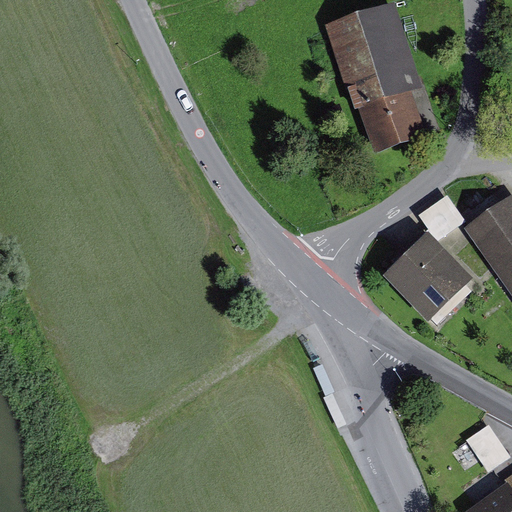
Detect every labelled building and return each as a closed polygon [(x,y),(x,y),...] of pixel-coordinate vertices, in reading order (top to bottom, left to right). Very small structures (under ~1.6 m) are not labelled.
[(392,5),(326,28),(350,98),(377,161),(441,135),(392,5)] [(511,203),(468,234),(511,296),(511,203)] [(384,277),(427,322),(468,283),(426,238),(384,277)] [(313,342),(307,345),(316,363),(321,360),(313,342)] [(511,454),(492,425),(470,441),(491,472),(511,458),(511,454)] [(511,511),(511,479),(467,511),(468,511),(511,511)]
